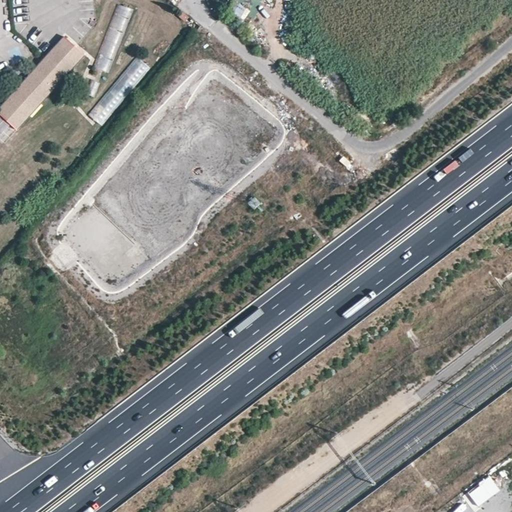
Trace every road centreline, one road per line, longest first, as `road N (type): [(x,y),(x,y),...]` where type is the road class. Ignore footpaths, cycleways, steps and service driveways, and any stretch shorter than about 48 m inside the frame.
road 1 (motorway): [(511,130),(14,511)]
road 2 (motorway): [(72,511),(511,174)]
